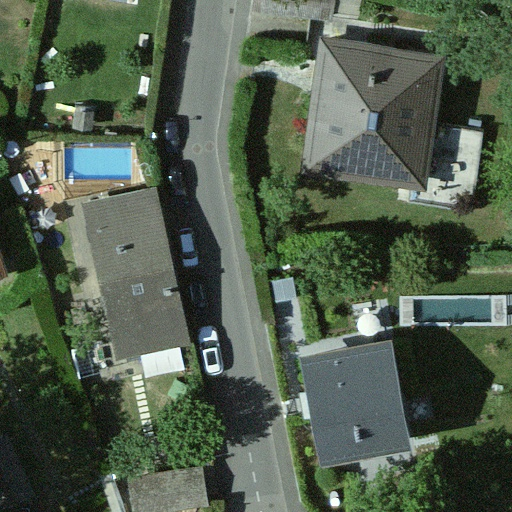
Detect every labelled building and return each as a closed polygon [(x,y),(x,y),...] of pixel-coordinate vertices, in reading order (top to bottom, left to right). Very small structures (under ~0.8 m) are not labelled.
[(332,0),(253,0),(253,6),(331,16),(332,0)] [(445,45),(319,28),(301,165),(427,182),(445,45)] [(190,336),(155,180),(81,196),(116,353),(190,336)] [(0,280),(18,274),(0,222),(0,280)] [(391,329),(297,346),(319,454),(410,436),(391,329)] [(0,504),(34,488),(6,431),(0,433),(0,504)] [(142,511),(209,502),(202,461),(128,472),(133,511),(142,511)]
